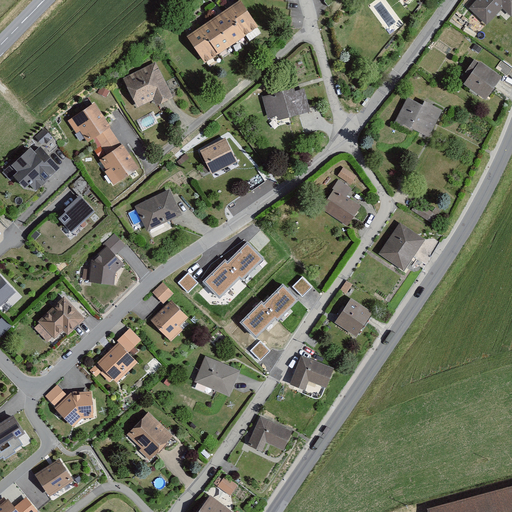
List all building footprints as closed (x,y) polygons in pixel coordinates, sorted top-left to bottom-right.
[(511,0),(479,0),(471,8),(486,23),(502,6),(511,14),(511,12),(511,0)] [(205,60),(255,26),(240,3),(190,37),(205,60)] [(500,77),(480,63),(466,84),(485,98),(500,77)] [(171,97),(155,64),(125,79),(138,105),(154,98),(157,104),(171,97)] [(309,110),(303,91),(294,93),(293,89),(264,97),(269,116),(278,113),(280,118),(309,110)] [(423,107),(408,99),(396,123),(410,129),(412,127),(428,135),(441,110),(425,103),(423,107)] [(100,160),(115,183),(138,168),(96,104),(72,120),(85,141),(95,135),(108,155),(100,160)] [(214,174),(236,161),(225,142),(203,154),(214,174)] [(22,172),(17,176),(24,184),(36,187),(54,170),(50,165),(55,161),(48,154),(41,160),(31,149),(15,165),(22,172)] [(344,165),(338,174),(352,183),(358,174),(344,165)] [(59,215),(73,230),(94,211),(82,197),(91,189),(81,179),(72,188),(79,197),(59,215)] [(323,208),(347,224),(359,207),(344,197),(350,189),(340,183),(323,208)] [(180,214),(169,192),(137,207),(148,230),(180,214)] [(403,270),(423,240),(400,225),(380,254),(403,270)] [(108,248),(93,261),(91,280),(114,284),(116,272),(124,264),(115,255),(124,245),(115,235),(104,244),(108,248)] [(225,259),(203,282),(218,297),(239,277),(243,281),(264,259),(248,243),(228,262),(225,259)] [(197,282),(189,272),(179,280),(186,290),(197,282)] [(0,276),(0,304),(14,291),(0,276)] [(164,302),(175,291),(164,280),(153,290),(164,302)] [(261,301),(239,323),(255,339),(275,318),(279,322),(301,301),(284,284),(265,304),(261,301)] [(355,338),(375,313),(350,294),(331,320),(355,338)] [(64,299),(41,321),(54,335),(63,326),(69,332),(83,319),(64,299)] [(178,326),(186,318),(172,303),(153,321),(171,339),(181,329),(178,326)] [(0,333),(3,335),(11,324),(0,316),(0,333)] [(251,348),(259,358),(269,350),(261,340),(251,348)] [(116,381),(136,362),(119,344),(99,363),(116,381)] [(303,356),(292,383),(304,388),(308,379),(330,389),(337,370),(303,356)] [(228,394),(238,371),(206,358),(196,381),(228,394)] [(70,427),(79,418),(90,418),(90,393),(62,394),(52,384),(39,398),(70,427)] [(152,456),(171,436),(148,414),(129,435),(152,456)] [(14,417),(0,425),(0,457),(19,445),(17,441),(25,435),(14,417)] [(260,417),(249,444),(261,449),(265,440),(286,449),(294,431),(260,417)] [(38,474),(51,493),(72,480),(59,460),(38,474)] [(222,473),(215,482),(231,494),(238,484),(222,473)] [(430,511),(511,511),(511,484),(428,504),(430,511)] [(230,511),(231,511),(211,496),(198,511),(230,511)] [(0,508),(0,511),(35,511),(36,511),(26,500),(15,510),(8,501),(0,508)]
